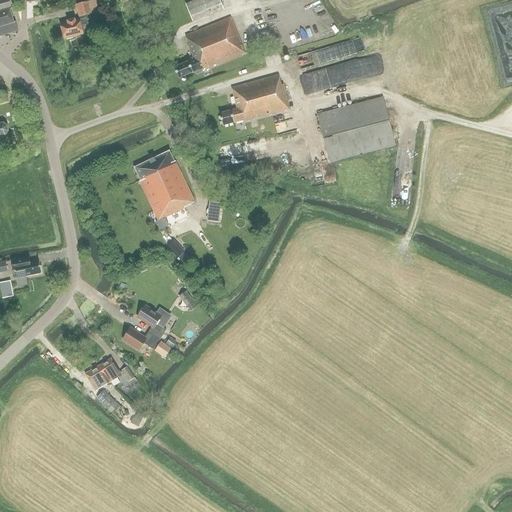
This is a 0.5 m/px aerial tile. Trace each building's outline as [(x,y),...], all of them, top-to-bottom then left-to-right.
[(0,0),(0,10),(11,7),(8,0),(0,0)] [(79,17),(82,16),(85,15),(98,12),(95,0),(94,0),(76,5),(79,17)] [(193,0),(194,1),(186,4),(193,22),(224,10),(220,0),(193,0)] [(14,22),(10,9),(0,12),(0,33),(4,33),(5,35),(18,31),(15,22),(14,22)] [(82,16),(83,19),(75,21),(75,20),(68,21),(68,22),(61,24),(64,39),(66,38),(67,39),(73,38),(73,37),(83,34),(81,26),(88,25),(86,18),(85,15),(82,16)] [(209,70),(246,55),(231,18),(186,36),(189,46),(188,46),(193,58),(185,61),(186,63),(174,68),(179,79),(194,72),(197,75),(203,73),(202,69),(208,67),(209,70)] [(323,50),(327,62),(363,52),(360,40),(323,50)] [(281,85),(279,76),(232,88),(237,109),(231,111),(231,110),(219,114),(223,126),(235,123),(245,120),(245,122),(290,110),(283,85),(281,85)] [(331,162),(396,144),(383,96),(318,114),(331,162)] [(0,137),(6,136),(9,131),(8,126),(4,123),(0,123),(0,137)] [(174,162),(169,151),(135,168),(141,181),(139,182),(158,221),(185,208),(184,206),(195,201),(175,161),(174,162)] [(178,259),(179,259),(182,256),(185,253),(174,241),(167,247),(178,259)] [(189,260),(184,254),(182,256),(179,259),(184,265),(189,260)] [(40,267),(39,261),(31,262),(30,257),(11,261),(14,275),(16,275),(17,278),(41,274),(41,271),(42,271),(41,267),(40,267)] [(13,296),(11,289),(1,291),(3,298),(13,296)] [(187,307),(194,302),(186,291),(179,297),(187,307)] [(160,310),(157,314),(145,306),(138,317),(152,327),(148,332),(160,340),(166,330),(163,328),(170,316),(160,310)] [(160,340),(148,332),(145,338),(130,329),(123,340),(139,350),(144,343),(154,350),(160,340)] [(170,338),(166,344),(172,348),(176,342),(170,338)] [(166,358),(171,349),(161,342),(155,351),(166,358)] [(110,382),(111,382),(114,386),(121,383),(118,378),(121,376),(117,369),(111,359),(100,365),(110,382)] [(110,382),(100,365),(85,374),(96,391),(110,382)] [(135,378),(128,367),(121,371),(129,382),(135,378)] [(111,413),(119,405),(104,391),(96,399),(111,413)] [(139,427),(143,417),(137,414),(135,418),(133,419),(131,423),(139,427)]
